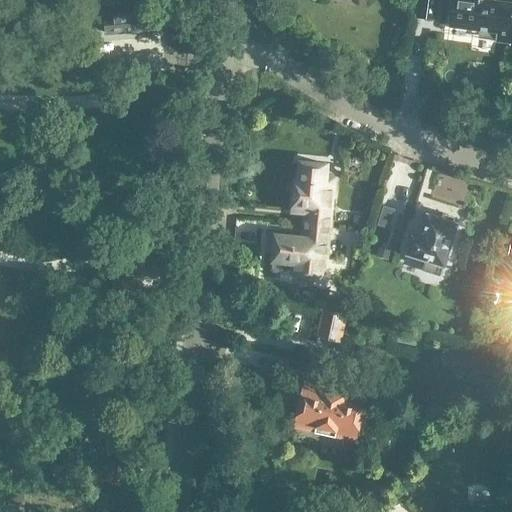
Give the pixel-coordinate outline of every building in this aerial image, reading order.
[(435,0),(416,0),(414,19),(433,21),(435,0)] [(509,42),(510,37),(511,15),(511,1),(504,0),(453,0),(450,24),(479,29),(478,38),(509,42)] [(143,30),(140,3),(104,7),(106,34),(143,30)] [(303,224),(331,227),(335,176),(328,176),(329,164),(300,161),(298,181),(294,180),(293,195),(294,195),(293,210),(304,211),(303,224)] [(374,224),(388,229),(394,209),(380,205),(374,224)] [(421,269),(440,275),(457,222),(454,221),(456,216),(442,212),(441,216),(426,212),(418,237),(412,235),(406,252),(424,258),(421,269)] [(331,227),(303,224),(301,236),(274,233),(272,260),(292,262),(291,271),(322,275),(324,271),(325,258),(328,258),(331,227)] [(112,297),(140,300),(142,279),(114,276),(112,297)] [(316,335),(339,341),(346,312),(322,306),(316,335)] [(440,360),(475,368),(479,354),(452,348),(453,344),(443,342),(442,347),(443,347),(440,360)] [(293,439),(311,444),(314,430),(353,438),(362,394),(306,382),(293,439)] [(0,457),(0,480),(18,480),(17,457),(0,457)] [(94,484),(122,486),(124,460),(96,457),(94,484)] [(0,510),(23,511),(23,489),(0,488),(0,510)] [(501,511),(502,502),(453,498),(452,511),(501,511)]
